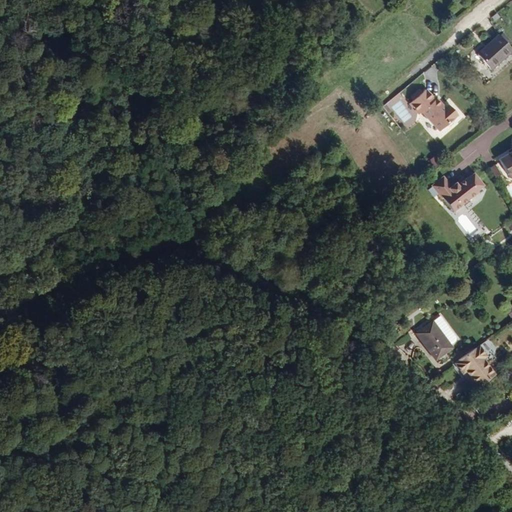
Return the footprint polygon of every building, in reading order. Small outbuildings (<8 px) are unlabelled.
[(490,70),(511,50),(497,35),(475,54),(490,70)] [(456,115),(448,105),(444,108),(434,98),(432,99),(423,89),(409,103),(418,113),(420,111),(438,131),(456,115)] [(508,178),(511,176),(511,150),(497,159),(508,178)] [(452,211),(477,191),(477,190),(483,184),(473,172),(467,177),(466,177),(457,184),(455,181),(450,186),(442,176),(430,185),(440,198),(441,197),(452,211)] [(492,333),(504,324),(499,317),(487,326),(492,333)] [(450,347),(430,321),(414,333),(433,360),(450,347)] [(492,375),(481,358),(484,356),(476,345),(452,362),(460,373),(463,371),(466,369),(469,374),(467,376),(475,387),(492,375)] [(453,394),(462,389),(457,381),(448,386),(453,394)]
